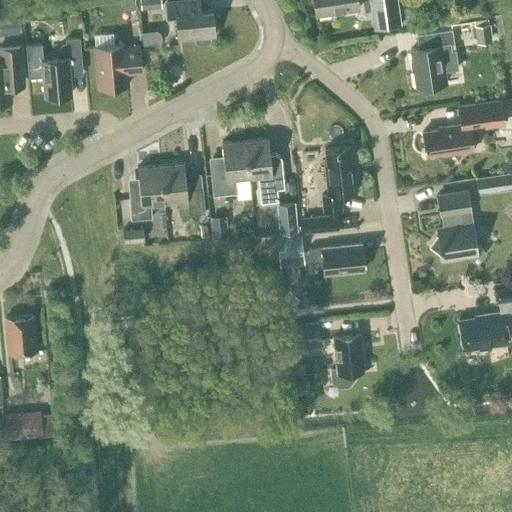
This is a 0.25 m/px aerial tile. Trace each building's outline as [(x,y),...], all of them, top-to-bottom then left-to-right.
[(135,7),(134,0),(119,0),(121,8),(135,7)] [(140,0),(141,8),(161,6),(160,0),(140,0)] [(209,35),(214,35),(212,10),(199,11),(198,0),(190,0),(166,3),(167,15),(175,14),(178,39),(195,37),(195,41),(199,43),(207,42),(210,39),(209,35)] [(313,0),(316,15),(359,8),(357,0),(313,0)] [(397,9),(396,0),(367,0),(369,13),(397,9)] [(480,15),(478,5),(458,9),(459,18),(480,15)] [(70,15),(70,20),(74,23),(79,23),(82,19),(81,14),(78,11),(73,11),(70,15)] [(20,17),(0,18),(0,35),(21,34),(21,32),(25,32),(23,18),(20,18),(20,17)] [(491,41),(488,22),(473,25),(476,43),(491,41)] [(418,47),(410,49),(416,86),(446,82),(444,70),(457,68),(455,50),(451,50),(450,43),(454,43),(451,28),(424,32),(416,34),(418,47)] [(79,37),(65,39),(66,57),(43,59),(41,43),(25,45),(28,77),(42,76),(44,95),(70,93),(68,64),(81,63),(79,37)] [(141,71),(139,45),(124,47),(124,44),(94,46),(98,87),(128,84),(127,72),(141,71)] [(24,86),(23,74),(21,45),(0,46),(0,101),(11,101),(10,87),(24,86)] [(475,127),(490,125),(504,123),(500,99),(458,105),(461,123),(438,126),(439,128),(422,130),(426,155),(442,152),(442,154),(473,150),(471,137),(477,136),(475,127)] [(276,153),(270,154),(268,137),(245,140),(248,177),(258,176),(260,202),(278,200),(276,188),(284,188),(281,164),(281,157),(276,153)] [(235,178),(248,177),(245,140),(221,142),(224,171),(210,173),(212,195),(236,192),(235,178)] [(341,208),(340,194),(356,192),(353,161),(351,162),(349,145),(325,148),(327,164),(325,164),(328,193),(322,194),(323,209),(341,208)] [(303,163),(302,152),(293,152),(293,163),(303,163)] [(202,186),(186,188),(183,162),(160,164),(164,201),(177,200),(179,214),(204,212),(202,186)] [(150,203),(164,201),(160,164),(137,167),(140,196),(129,197),(131,219),(152,217),(150,203)] [(511,188),(511,184),(510,172),(475,177),(477,194),(511,188)] [(477,262),(485,251),(475,244),(467,189),(437,194),(440,214),(442,214),(444,225),(437,226),(439,241),(438,243),(435,248),(441,252),(442,259),(467,255),(477,262)] [(299,197),(300,208),(309,207),(308,196),(299,197)] [(296,231),(294,201),(276,203),(279,233),(296,231)] [(337,229),(336,213),(300,216),(302,233),(337,229)] [(228,238),(225,214),(209,216),(212,239),(228,238)] [(195,223),(196,238),(209,237),(207,222),(195,223)] [(144,240),(143,227),(122,229),(123,242),(144,240)] [(303,264),(300,233),(276,235),(279,266),(303,264)] [(322,258),(324,273),(364,269),(361,242),(307,248),(308,259),(322,258)] [(497,301),(511,298),(511,279),(494,283),(497,301)] [(282,297),(292,307),(300,299),(289,289),(282,297)] [(511,298),(497,301),(498,311),(474,314),(474,316),(459,318),(463,348),(508,341),(506,332),(511,331),(511,298)] [(36,350),(32,316),(4,318),(8,353),(36,350)] [(321,346),(318,320),(289,323),(292,349),(321,346)] [(353,370),(363,369),(360,333),(333,336),(337,367),(331,368),(332,380),(338,386),(349,385),(354,378),(353,370)] [(296,373),(305,372),(304,359),(295,360),(296,373)] [(295,394),(310,392),(308,377),(293,379),(295,394)] [(40,413),(40,409),(3,412),(5,439),(53,435),(51,412),(40,413)]
